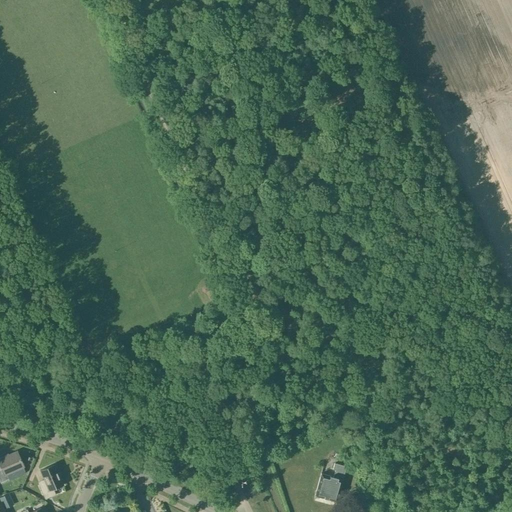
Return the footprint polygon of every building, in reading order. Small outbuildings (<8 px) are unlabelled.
[(149,89),(142,91),(145,101),(151,99),(149,89)] [(168,357),(149,364),(152,372),(171,365),(168,357)] [(0,481),(0,482),(9,478),(7,473),(23,466),(16,450),(0,457),(0,481)] [(334,463),(332,469),(335,470),(334,476),(321,473),(315,495),(337,501),(343,479),(345,472),(344,472),(346,466),(334,463)] [(45,480),(39,483),(44,496),(45,499),(56,495),(54,492),(53,489),(63,484),(55,464),(40,470),(45,480)]
